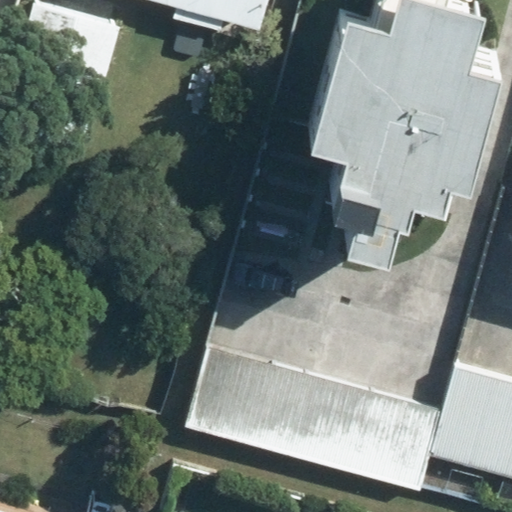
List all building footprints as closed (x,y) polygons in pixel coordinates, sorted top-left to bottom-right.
[(162,0),(174,3),(166,33),(211,46),(220,15),(255,25),(261,0),(162,0)] [(439,176),(455,180),(483,61),(450,53),(463,0),(460,0),(369,0),(367,12),(323,2),(291,137),(325,145),(311,202),(334,207),(327,239),(376,250),(386,207),(441,220),(447,193),(436,191),(439,176)] [(117,22),(26,4),(11,78),(102,97),(117,22)] [(426,457),(440,404),(204,342),(182,426),(418,488),(426,457)] [(440,404),(426,457),(511,479),(511,378),(451,362),(440,404)]
